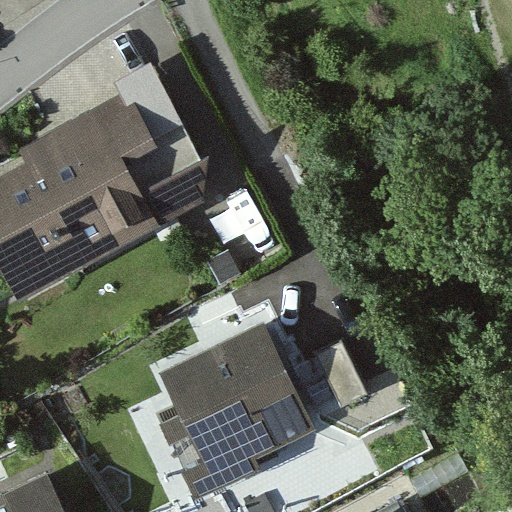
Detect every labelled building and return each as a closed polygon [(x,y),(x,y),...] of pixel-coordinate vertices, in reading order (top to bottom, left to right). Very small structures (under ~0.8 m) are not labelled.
[(26,154),(0,168),(0,259),(15,289),(159,214),(123,146),(154,129),(131,85),(20,142),(26,154)] [(187,113),(154,129),(123,146),(159,214),(204,192),(202,143),(187,113)] [(228,246),(212,255),(224,276),(240,267),(228,246)] [(317,417),(267,310),(160,360),(204,453),(183,463),(196,491),(264,460),(257,446),(317,417)] [(345,337),(319,348),(342,399),(367,388),(345,337)] [(69,511),(46,465),(0,487),(0,511),(69,511)] [(417,511),(410,497),(381,511),(417,511)]
